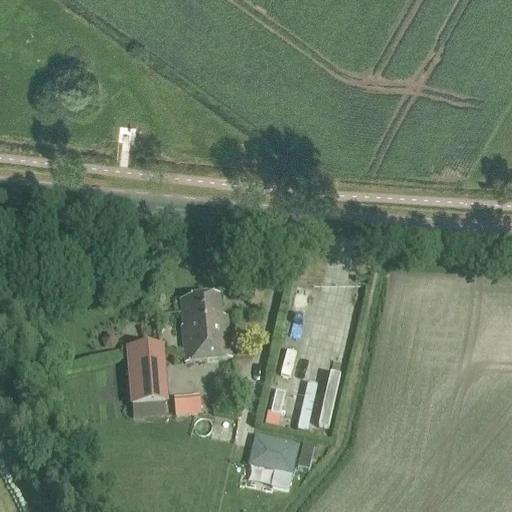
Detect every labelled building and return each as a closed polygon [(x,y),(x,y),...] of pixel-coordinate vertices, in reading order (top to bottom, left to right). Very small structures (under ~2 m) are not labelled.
[(222,319),(220,298),(180,302),(182,328),(185,365),(232,360),(228,318),(222,319)] [(126,352),(131,409),(169,406),(164,349),(126,352)] [(265,392),(262,419),(274,420),(278,394),(265,392)] [(227,433),(226,410),(204,411),(204,433),(227,433)] [(273,441),(267,469),(308,477),(314,450),(273,441)]
